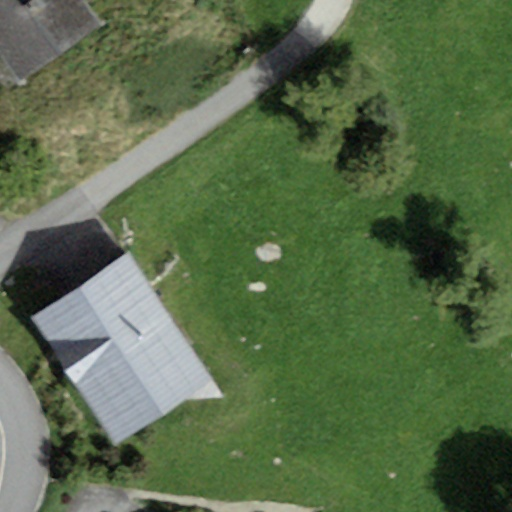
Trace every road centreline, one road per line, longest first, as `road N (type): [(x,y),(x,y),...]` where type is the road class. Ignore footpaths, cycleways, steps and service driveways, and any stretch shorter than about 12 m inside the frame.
road 1 (track): [(0,257),(297,39),(321,0)]
road 2 (residential): [(0,383),(25,440),(21,487),(9,511)]
